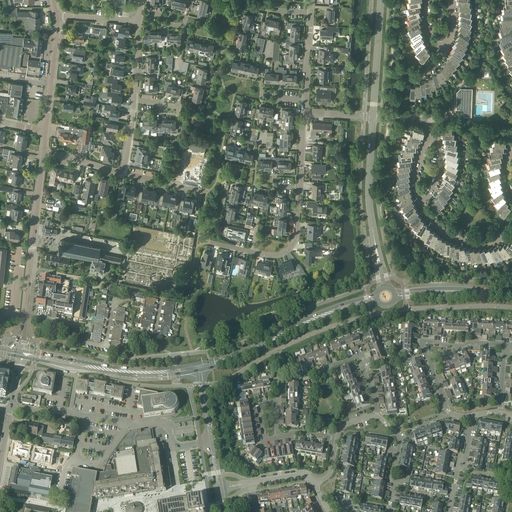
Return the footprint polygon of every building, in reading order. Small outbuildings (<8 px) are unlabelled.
[(180,0),(179,0),(178,8),(184,9),(186,4),(188,5),(189,0),(183,0),(183,1),(180,0)] [(210,2),(209,2),(202,0),(196,0),(197,2),(198,2),(197,5),(208,8),(209,8),(210,2)] [(195,9),(194,12),(206,14),(208,8),(197,5),(196,5),(195,9)] [(334,18),(335,10),(336,10),(336,11),(338,11),(338,7),(329,6),(329,10),(327,9),(326,18),(326,20),(328,20),(328,21),(328,22),(329,23),(333,24),(334,23),(334,21),(334,18)] [(10,16),(17,16),(17,7),(11,7),(8,7),(10,16)] [(39,21),(39,18),(39,17),(36,17),(37,12),(29,11),(29,12),(23,12),(18,11),(17,18),(26,19),(26,31),(36,31),(36,26),(38,27),(38,26),(39,26),(39,21)] [(408,14),(410,18),(410,19),(418,16),(420,15),(419,11),(410,13),(408,14)] [(255,19),(256,19),(257,16),(247,14),(248,13),(243,12),(242,16),(243,16),(243,17),(242,20),(254,23),(255,19)] [(470,23),(472,18),(470,17),(462,14),(460,19),(462,20),(470,23)] [(420,20),(419,18),(418,16),(410,19),(408,19),(411,24),(418,21),(420,20)] [(266,31),(267,27),(270,28),(272,20),(266,19),(265,24),(262,23),(260,30),(266,31)] [(245,27),(251,29),(250,32),(254,32),(255,29),(254,29),(254,26),(253,26),(254,23),(242,20),(242,23),(241,23),(240,27),(244,28),(245,27)] [(270,28),(270,31),(273,32),(273,33),(279,34),(279,32),(280,27),(281,25),(278,25),(279,21),(272,20),(270,28)] [(469,28),(472,23),(470,23),(462,20),(460,24),(462,25),(469,28)] [(421,25),(418,21),(411,24),(409,25),(411,30),(419,26),(421,25)] [(297,23),(287,23),(287,28),(291,29),(291,32),(299,33),(299,26),(297,26),(297,23)] [(117,24),(116,29),(120,30),(119,34),(115,33),(114,36),(118,37),(120,38),(122,38),(122,35),(129,36),(130,29),(124,28),(124,25),(117,24)] [(468,34),(471,29),(469,28),(462,25),(459,29),(461,30),(468,34)] [(83,32),(83,33),(88,34),(88,33),(92,34),(93,33),(100,34),(99,39),(102,39),(103,35),(103,28),(100,28),(100,29),(94,28),(94,27),(84,26),(84,29),(83,29),(82,32),(83,32)] [(421,30),(419,26),(411,30),(410,31),(412,35),(420,31),(421,30)] [(337,27),(328,27),(327,30),(321,30),(321,38),(332,39),(333,32),(337,32),(337,27)] [(511,32),(511,30),(511,28),(503,30),(501,31),(503,36),(511,33),(511,32)] [(467,39),(470,35),(468,34),(461,30),(458,34),(460,35),(467,39)] [(149,31),(148,34),(144,34),(144,42),(155,43),(155,40),(155,32),(149,31)] [(244,32),(239,31),(238,35),(239,35),(238,39),(246,41),(247,37),(252,38),(253,34),(248,33),(247,34),(244,33),(244,32)] [(411,37),(414,41),(421,36),(422,35),(420,31),(412,35),(411,37)] [(0,32),(0,69),(11,71),(8,71),(9,65),(27,67),(28,62),(28,60),(29,54),(40,55),(43,39),(25,36),(25,37),(14,36),(14,33),(0,32)] [(155,40),(158,40),(158,44),(164,45),(165,38),(161,38),(162,32),(155,32),(155,40)] [(299,33),(291,32),(290,36),(286,36),(286,42),(293,42),(293,39),(299,40),(299,33)] [(75,40),(76,40),(75,43),(80,44),(80,41),(83,41),(84,37),(87,37),(88,34),(83,33),(76,33),(75,40)] [(165,38),(164,45),(170,45),(170,41),(174,41),(174,33),(168,33),(167,38),(165,38)] [(501,37),(504,42),(511,38),(511,37),(511,35),(511,33),(503,36),(501,37)] [(465,45),(469,41),(467,39),(460,35),(457,38),(459,40),(465,45)] [(424,39),(421,36),(414,41),(412,42),(416,46),(422,41),(424,39)] [(117,45),(116,49),(126,50),(127,46),(125,46),(126,39),(122,38),(120,38),(118,37),(118,39),(117,39),(116,39),(115,44),(116,44),(117,45)] [(511,42),(511,39),(511,38),(504,42),(502,43),(504,47),(511,43),(511,42)] [(188,39),(185,50),(189,51),(189,48),(192,49),(194,42),(194,41),(188,39)] [(246,41),(238,39),(237,45),(249,48),(250,45),(246,44),(246,41)] [(463,50),(467,46),(465,45),(459,40),(456,43),(457,44),(463,50)] [(414,48),(418,51),(424,46),(426,44),(422,41),(416,46),(414,48)] [(199,51),(201,43),(194,42),(192,49),(193,49),(192,50),(199,51)] [(289,51),(298,52),(298,45),(293,45),(293,42),(286,42),(286,47),(290,48),(289,51)] [(511,43),(504,47),(503,48),(506,53),(511,48),(511,43)] [(209,53),(209,55),(211,56),(213,45),(207,44),(207,45),(205,52),(209,53)] [(454,48),(455,49),(463,57),(465,55),(463,53),(465,51),(463,50),(457,44),(454,48)] [(418,51),(417,53),(421,57),(426,50),(428,49),(424,46),(418,51)] [(320,62),(320,61),(333,62),(333,54),(332,54),(332,47),(325,47),(325,50),(319,50),(319,59),(318,59),(318,62),(320,62)] [(73,53),(72,60),(75,61),(77,61),(78,61),(84,62),(85,56),(86,50),(75,48),(75,52),(76,52),(75,54),(73,53)] [(502,55),(506,59),(507,58),(511,54),(511,48),(506,53),(502,55)] [(452,52),(453,54),(458,60),(463,57),(455,49),(452,52)] [(112,57),(116,58),(115,61),(124,63),(125,56),(121,55),(119,55),(119,51),(113,50),(112,53),(112,57)] [(422,63),(430,53),(429,52),(426,50),(421,57),(419,58),(421,59),(423,61),(422,63)] [(285,55),(285,60),(292,61),(292,58),(297,59),(298,52),(289,51),(289,55),(285,55)] [(150,57),(147,56),(147,63),(155,64),(155,60),(159,60),(159,55),(152,54),(152,57),(150,57)] [(455,65),(460,62),(458,60),(453,54),(449,57),(450,58),(455,65)] [(238,70),(240,63),(240,62),(241,60),(234,58),(231,70),(237,71),(238,70)] [(452,70),(457,67),(455,65),(450,58),(446,61),(447,62),(452,70)] [(20,73),(19,78),(25,79),(25,78),(38,79),(39,74),(38,74),(40,67),(40,61),(40,62),(34,61),(34,60),(34,61),(29,61),(28,62),(27,67),(26,74),(20,73)] [(240,62),(240,63),(238,70),(244,72),(246,63),(240,62)] [(443,65),(444,66),(448,74),(449,76),(452,74),(451,72),(453,71),(452,70),(447,62),(443,65)] [(107,63),(106,67),(111,68),(109,75),(115,77),(123,78),(124,71),(121,70),(121,71),(120,71),(121,66),(113,64),(107,63)] [(150,70),(151,70),(151,73),(158,73),(159,68),(155,68),(155,64),(147,63),(146,70),(150,70)] [(252,66),(253,65),(246,63),(244,72),(250,73),(251,73),(252,66)] [(256,64),(256,66),(252,66),(251,73),(250,73),(250,74),(256,76),(259,65),(256,64)] [(70,68),(70,72),(71,72),(70,76),(77,77),(77,73),(83,74),(84,67),(77,66),(75,66),(75,68),(75,69),(70,68)] [(444,66),(440,68),(441,70),(444,78),(449,76),(448,74),(444,66)] [(196,67),(195,74),(206,76),(208,70),(196,67)] [(281,72),(281,67),(278,67),(278,69),(275,69),(275,74),(272,74),(271,82),(278,82),(278,72),(281,72)] [(281,67),(281,72),(283,73),(283,83),(289,83),(290,75),(286,74),(286,70),(284,70),(284,67),(281,67)] [(319,77),(319,81),(327,82),(330,82),(330,78),(327,77),(327,70),(330,71),(330,67),(323,67),(323,70),(319,70),(318,70),(318,77),(319,77)] [(290,70),(290,75),(289,83),(293,83),(293,85),(297,85),(297,80),(296,80),(296,70),(290,70)] [(440,82),(445,80),(444,78),(441,70),(436,72),(437,74),(440,82)] [(149,76),(146,76),(145,82),(154,83),(154,79),(158,79),(158,73),(151,73),(151,76),(149,76)] [(195,74),(194,74),(195,74),(194,77),(193,80),(205,83),(206,76),(195,74)] [(435,85),(441,83),(440,82),(437,74),(433,75),(433,77),(435,85)] [(105,77),(104,83),(105,85),(107,85),(107,84),(113,85),(112,90),(120,91),(122,84),(118,83),(115,83),(116,79),(109,77),(105,77)] [(171,82),(166,81),(164,88),(167,88),(166,94),(172,95),(174,87),(171,86),(171,82)] [(22,84),(10,82),(8,93),(5,93),(5,92),(0,91),(0,96),(8,97),(8,96),(10,96),(10,94),(20,95),(22,84)] [(67,84),(66,92),(76,93),(79,94),(80,87),(83,87),(84,87),(91,88),(92,84),(83,83),(75,82),(74,86),(67,84)] [(145,89),(148,89),(148,92),(150,92),(157,93),(157,87),(153,86),(154,83),(145,82),(145,89)] [(174,87),(172,95),(179,97),(179,94),(182,94),(184,85),(178,84),(178,87),(174,87)] [(194,93),(202,95),(204,89),(192,86),(191,89),(195,90),(194,93)] [(336,88),(325,87),(325,90),(320,90),(317,90),(318,90),(317,100),(316,100),(316,101),(331,102),(331,101),(329,101),(330,91),(334,91),(334,93),(336,93),(336,88)] [(464,110),(464,117),(472,117),(473,88),(461,88),(457,92),(456,110),(464,110)] [(103,90),(102,97),(108,98),(113,99),(112,103),(121,105),(122,97),(119,96),(115,96),(116,93),(109,91),(103,90)] [(189,96),(189,99),(201,101),(202,95),(194,93),(193,97),(189,96)] [(6,114),(20,116),(21,108),(22,106),(23,98),(14,96),(14,97),(10,96),(8,96),(8,97),(0,96),(0,103),(0,104),(0,106),(0,110),(6,112),(6,114)] [(250,103),(242,101),(242,100),(237,99),(236,103),(238,103),(237,107),(245,109),(246,105),(250,106),(250,103)] [(80,104),(64,102),(64,106),(63,107),(63,108),(64,109),(63,110),(69,110),(69,111),(71,112),(72,111),(73,111),(74,112),(79,113),(80,112),(81,110),(80,109),(80,104)] [(116,110),(117,106),(106,104),(105,112),(109,113),(108,116),(109,117),(111,117),(119,119),(120,111),(118,111),(116,110)] [(256,110),(255,117),(260,118),(264,119),(265,115),(267,107),(260,106),(259,111),(256,110)] [(235,113),(247,116),(249,110),(245,109),(237,107),(235,113)] [(267,107),(265,115),(269,116),(268,120),(273,121),(275,114),(272,114),(273,109),(267,107)] [(282,110),(281,115),(281,119),(293,120),(294,113),(291,113),(291,110),(289,110),(282,110)] [(246,122),(238,120),(237,120),(238,119),(233,118),(232,122),(233,122),(233,126),(241,128),(242,124),(245,125),(246,122)] [(109,132),(110,130),(118,132),(119,125),(110,123),(110,120),(106,119),(105,123),(108,124),(107,130),(104,132),(109,132)] [(145,131),(146,127),(150,127),(150,119),(143,119),(143,124),(140,124),(140,131),(145,131)] [(153,131),(159,132),(159,125),(159,122),(156,122),(156,120),(150,119),(150,127),(149,130),(153,131)] [(281,119),(281,129),(289,129),(290,126),(293,126),(293,120),(281,119)] [(164,132),(168,133),(169,120),(162,120),(162,122),(159,122),(159,125),(159,132),(159,135),(163,136),(163,132),(164,132)] [(175,126),(175,121),(169,120),(168,133),(178,133),(178,126),(175,126)] [(333,124),(312,123),(312,121),(311,121),(311,132),(311,131),(316,131),(323,131),(323,132),(325,132),(325,131),(330,132),(330,133),(331,124),(333,124)] [(231,132),(243,135),(244,132),(240,131),(241,128),(233,126),(231,132)] [(57,128),(56,136),(62,137),(62,141),(82,143),(82,142),(84,129),(76,128),(75,131),(67,130),(67,129),(57,128)] [(82,149),(81,151),(83,151),(83,150),(84,149),(87,150),(89,140),(89,136),(90,129),(84,129),(82,142),(82,143),(82,149)] [(281,129),(280,138),(292,139),(293,132),(289,132),(289,129),(281,129)] [(117,135),(104,132),(103,138),(106,138),(105,143),(109,143),(109,142),(116,143),(117,135)] [(16,134),(15,141),(17,141),(27,143),(28,137),(21,136),(21,135),(18,134),(16,134)] [(292,145),(292,139),(280,138),(280,142),(279,147),(286,148),(287,145),(292,145)] [(15,141),(14,147),(26,149),(27,143),(17,141),(15,141)] [(183,141),(181,152),(188,153),(190,142),(183,141)] [(190,142),(188,153),(195,154),(197,143),(190,142)] [(197,143),(195,154),(202,156),(204,145),(197,143)] [(137,154),(150,157),(151,154),(152,149),(152,146),(144,144),(143,147),(138,146),(137,153),(137,154)] [(204,145),(202,156),(209,157),(211,146),(204,145)] [(321,159),(322,152),(320,152),(321,146),(322,146),(322,145),(313,145),(312,152),(314,152),(313,158),(321,159)] [(112,162),(114,152),(112,151),(113,148),(103,146),(102,153),(105,154),(104,160),(112,162)] [(226,146),(225,150),(227,150),(226,155),(225,155),(224,158),(227,159),(227,157),(232,158),(232,157),(234,150),(230,149),(231,147),(226,146)] [(234,149),(234,150),(232,157),(239,159),(241,150),(234,149)] [(8,160),(10,160),(9,163),(20,166),(22,156),(11,153),(12,150),(10,150),(9,155),(8,160)] [(247,153),(247,152),(241,150),(239,159),(245,160),(246,153),(247,153)] [(251,163),(253,152),(251,152),(250,154),(247,153),(246,153),(245,160),(245,161),(251,163)] [(150,157),(137,154),(136,157),(135,163),(140,164),(141,164),(140,164),(142,164),(142,166),(149,168),(149,164),(150,157)] [(269,157),(265,157),(265,169),(271,169),(271,164),(274,164),(275,157),(269,157)] [(284,170),(285,158),(281,158),(275,157),(274,164),(277,164),(277,170),(284,170)] [(456,166),(458,161),(456,160),(448,157),(446,162),(448,162),(456,166)] [(448,162),(446,167),(448,168),(455,172),(458,167),(456,166),(448,162)] [(312,164),(311,170),(310,170),(312,171),(312,179),(320,179),(321,172),(326,172),(326,165),(321,165),(321,166),(318,165),(312,164)] [(185,165),(183,176),(187,177),(186,181),(193,182),(195,171),(189,170),(190,166),(185,165)] [(489,169),(491,174),(499,171),(501,170),(499,166),(491,168),(489,169)] [(53,167),(49,183),(57,185),(58,179),(60,180),(61,174),(63,174),(64,169),(53,167)] [(445,172),(447,173),(454,177),(456,178),(457,176),(456,175),(457,172),(455,172),(448,168),(445,172)] [(72,182),(75,171),(64,169),(63,174),(61,174),(60,180),(62,180),(72,182)] [(195,171),(193,182),(200,183),(200,180),(204,180),(206,170),(202,169),(201,172),(195,171)] [(19,175),(19,172),(11,170),(10,176),(12,176),(11,182),(14,183),(14,184),(20,186),(21,180),(20,180),(21,176),(19,176),(19,175)] [(489,174),(491,179),(499,176),(501,175),(499,171),(491,174),(489,174)] [(447,173),(444,176),(446,178),(453,183),(456,178),(454,177),(447,173)] [(410,179),(408,175),(400,177),(398,178),(400,183),(408,180),(410,179)] [(501,180),(499,176),(491,179),(489,180),(492,185),(499,181),(501,180)] [(451,188),(454,184),(453,183),(446,178),(443,181),(444,182),(451,188)] [(108,195),(111,181),(109,180),(102,179),(99,193),(106,194),(108,195)] [(86,185),(83,200),(85,201),(92,202),(96,181),(87,180),(86,185)] [(398,184),(401,188),(408,185),(410,184),(408,180),(400,183),(398,184)] [(502,185),(499,181),(492,185),(490,186),(493,190),(500,186),(502,185)] [(444,182),(441,186),(443,187),(449,193),(452,189),(451,188),(444,182)] [(119,187),(117,196),(127,198),(129,186),(123,184),(123,187),(119,186),(119,187)] [(313,185),(312,185),(313,185),(313,189),(312,189),(312,191),(313,191),(312,198),(315,198),(315,202),(323,202),(324,194),(320,194),(321,189),(322,189),(322,185),(320,185),(313,185)] [(411,189),(408,185),(401,188),(399,189),(401,194),(409,190),(411,189)] [(129,186),(127,198),(133,199),(133,198),(137,199),(138,190),(135,189),(135,187),(129,186)] [(230,190),(232,190),(231,194),(242,197),(243,193),(244,193),(244,190),(236,188),(236,187),(231,186),(230,190)] [(503,190),(500,186),(493,190),(491,192),(494,196),(501,191),(503,190)] [(443,187),(439,190),(440,192),(446,198),(450,195),(449,193),(443,187)] [(140,191),(138,201),(147,203),(150,190),(144,189),(143,192),(140,191)] [(150,190),(147,203),(157,205),(159,195),(155,194),(156,192),(150,190)] [(401,194),(400,195),(403,200),(410,195),(412,194),(409,190),(401,194)] [(23,193),(15,191),(13,201),(20,203),(21,196),(22,196),(23,193)] [(504,194),(501,191),(494,196),(493,197),(496,201),(503,196),(504,194)] [(443,203),(447,200),(446,198),(440,192),(437,195),(438,196),(443,203)] [(161,195),(159,205),(168,207),(171,194),(165,193),(164,195),(161,195)] [(254,196),(251,195),(249,207),(252,207),(252,205),(255,205),(258,206),(261,194),(255,193),(254,196)] [(171,194),(168,207),(178,208),(180,198),(176,198),(177,195),(171,194)] [(242,203),(242,200),(241,200),(242,197),(231,194),(230,200),(242,203)] [(262,206),(262,207),(268,208),(268,206),(269,201),(267,200),(268,196),(261,194),(258,206),(262,206)] [(276,196),(276,202),(280,202),(280,206),(288,207),(288,200),(285,200),(286,197),(286,195),(279,194),(279,196),(276,196)] [(413,198),(410,195),(403,200),(401,201),(404,205),(411,200),(413,198)] [(440,208),(444,205),(443,203),(438,196),(434,199),(435,201),(440,208)] [(506,199),(503,196),(496,201),(495,203),(498,206),(505,201),(506,199)] [(46,203),(53,205),(53,206),(59,207),(61,199),(55,198),(54,199),(47,198),(46,203)] [(181,200),(179,210),(189,212),(191,199),(185,198),(185,200),(181,200)] [(191,199),(189,212),(193,213),(198,214),(200,206),(200,205),(200,204),(198,203),(197,203),(197,201),(197,200),(191,199)] [(84,209),(85,203),(84,203),(85,201),(83,200),(82,200),(82,203),(74,201),(73,207),(84,209)] [(414,203),(411,200),(404,205),(403,206),(407,210),(413,205),(414,203)] [(435,201),(431,203),(437,214),(438,214),(437,212),(441,209),(440,208),(435,201)] [(508,204),(505,201),(498,206),(497,208),(501,212),(507,205),(508,204)] [(316,206),(316,204),(308,203),(308,208),(313,208),(313,216),(318,216),(318,214),(323,215),(326,216),(327,212),(326,212),(326,207),(316,206)] [(6,209),(11,210),(10,217),(20,219),(22,210),(12,208),(13,205),(6,204),(6,209)] [(227,205),(226,209),(228,209),(227,213),(235,214),(236,211),(240,212),(241,208),(227,205)] [(416,208),(413,205),(407,210),(405,212),(409,215),(415,209),(416,208)] [(503,218),(511,208),(509,207),(507,205),(501,212),(500,213),(502,214),(504,216),(503,218)] [(280,206),(279,210),(275,210),(275,215),(282,216),(282,213),(287,213),(288,207),(280,206)] [(418,212),(415,209),(409,215),(408,217),(412,220),(417,214),(418,212)] [(238,222),(238,219),(234,218),(235,214),(227,213),(225,219),(238,222)] [(421,216),(417,214),(412,220),(410,222),(415,225),(420,218),(421,216)] [(284,219),(284,216),(282,216),(275,215),(275,221),(275,225),(278,225),(287,226),(287,219),(284,219)] [(424,221),(420,218),(415,225),(412,229),(417,232),(417,231),(418,230),(423,222),(424,221)] [(57,231),(52,229),(53,226),(52,226),(53,222),(50,221),(51,220),(47,219),(46,225),(45,225),(44,228),(43,232),(44,233),(48,234),(51,234),(56,235),(57,231)] [(310,222),(310,225),(308,225),(307,238),(317,239),(317,235),(320,235),(320,226),(318,226),(318,222),(310,222)] [(418,230),(417,231),(417,232),(416,233),(421,236),(422,234),(426,226),(427,224),(423,222),(418,230)] [(278,229),(274,228),(274,234),(281,235),(281,232),(286,232),(287,226),(278,225),(278,229)] [(429,230),(430,228),(426,226),(422,234),(421,236),(426,238),(429,230)] [(227,230),(226,236),(231,237),(230,239),(237,240),(237,239),(244,241),(246,231),(232,228),(232,231),(227,230)] [(434,232),(429,230),(426,238),(425,240),(430,241),(433,233),(434,232)] [(5,234),(7,234),(7,236),(6,239),(17,241),(18,237),(18,234),(14,233),(15,232),(5,231),(5,234)] [(430,243),(432,244),(431,246),(434,247),(435,245),(437,237),(438,235),(433,233),(430,241),(430,243)] [(94,245),(93,246),(69,241),(62,239),(61,240),(60,244),(60,243),(59,248),(61,248),(60,249),(61,250),(61,252),(60,252),(60,253),(57,253),(57,255),(47,253),(46,261),(69,265),(71,258),(70,257),(71,255),(93,259),(91,268),(91,270),(106,273),(107,268),(104,267),(105,261),(105,259),(120,262),(120,263),(124,264),(125,258),(121,257),(105,254),(106,249),(96,247),(96,246),(94,245)] [(304,243),(305,243),(305,250),(307,250),(306,263),(311,264),(312,255),(322,255),(322,253),(326,253),(326,251),(314,250),(314,249),(312,249),(312,243),(304,243)] [(504,246),(500,249),(505,255),(506,257),(510,254),(505,247),(504,246)] [(499,247),(495,250),(500,257),(501,259),(505,255),(500,249),(499,247)] [(494,248),(490,251),(494,258),(495,260),(500,257),(495,250),(494,248)] [(474,249),(470,250),(472,259),(472,263),(478,261),(477,259),(475,251),(474,249)] [(479,249),(475,251),(477,259),(478,261),(483,259),(480,251),(479,249)] [(484,249),(480,251),(483,259),(484,261),(488,259),(485,251),(484,249)] [(489,249),(485,251),(488,259),(489,261),(494,258),(490,251),(489,249)] [(212,269),(214,261),(210,260),(212,253),(205,252),(203,257),(202,257),(201,261),(202,261),(202,262),(209,264),(208,268),(212,269)] [(228,273),(228,272),(230,266),(226,265),(228,256),(220,254),(217,267),(223,269),(222,274),(226,274),(228,275),(228,273)] [(251,260),(237,257),(235,264),(240,265),(239,271),(244,272),(243,275),(249,276),(251,267),(249,267),(251,260)] [(303,270),(302,268),(298,264),(293,265),(291,261),(291,262),(284,264),(284,263),(280,265),(281,270),(280,270),(281,275),(291,272),(291,271),(294,270),(295,273),(303,270)] [(257,262),(256,268),(255,272),(263,273),(263,272),(270,274),(269,275),(270,274),(271,268),(272,265),(261,263),(260,265),(257,265),(258,262),(257,262)] [(62,279),(42,276),(41,284),(39,284),(38,293),(39,293),(38,300),(36,309),(38,309),(38,311),(43,312),(43,310),(46,311),(46,310),(53,311),(53,310),(56,311),(56,312),(73,315),(75,298),(67,297),(70,283),(62,282),(62,279)] [(156,300),(146,298),(145,302),(144,306),(157,308),(157,306),(154,305),(155,302),(158,303),(158,300),(156,300)] [(100,301),(99,308),(96,307),(95,315),(108,317),(108,315),(105,315),(105,311),(109,312),(109,310),(107,309),(107,306),(105,306),(106,303),(100,301)] [(163,301),(163,304),(166,304),(165,307),(162,307),(162,309),(174,311),(176,304),(163,301)] [(142,306),(142,308),(143,308),(143,309),(144,309),(143,313),(141,313),(143,314),(155,316),(156,314),(152,313),(153,310),(156,310),(157,308),(144,306),(142,306)] [(117,308),(116,311),(114,311),(114,313),(117,313),(116,317),(113,316),(112,318),(125,321),(127,321),(127,319),(126,319),(126,317),(125,317),(126,313),(124,313),(125,310),(117,308)] [(173,315),(174,315),(174,313),(176,314),(177,313),(177,312),(174,312),(174,311),(162,309),(161,311),(164,312),(164,313),(164,315),(161,315),(160,317),(172,319),(173,315)] [(143,318),(142,318),(141,321),(154,323),(154,321),(151,320),(152,317),(155,318),(155,316),(143,314),(143,318)] [(108,317),(95,315),(93,323),(106,325),(107,323),(103,322),(104,319),(107,320),(108,317)] [(159,322),(159,324),(174,327),(175,325),(172,325),(172,323),(171,323),(172,319),(174,319),(175,319),(172,319),(160,317),(160,319),(163,319),(162,323),(159,322)] [(128,324),(128,322),(127,321),(125,321),(112,318),(112,319),(112,321),(115,321),(115,322),(115,324),(113,324),(111,324),(111,326),(123,328),(124,324),(125,324),(125,323),(128,324)] [(445,324),(446,322),(446,319),(441,318),(441,321),(438,321),(437,336),(441,336),(441,330),(442,329),(445,329),(445,324)] [(423,320),(423,335),(426,335),(427,329),(428,328),(431,328),(431,321),(423,320)] [(469,321),(469,326),(468,329),(470,329),(470,330),(473,330),(474,330),(474,337),(477,337),(478,322),(478,320),(475,320),(473,320),(472,320),(471,320),(471,321),(469,321)] [(141,321),(140,324),(141,324),(140,329),(146,330),(146,331),(148,332),(149,330),(152,331),(153,329),(150,328),(150,325),(153,326),(154,323),(141,321)] [(460,325),(459,332),(459,333),(464,334),(464,332),(467,333),(467,329),(468,329),(469,326),(469,321),(466,321),(466,325),(460,325)] [(105,330),(102,330),(103,327),(106,327),(106,325),(93,323),(92,328),(89,327),(89,329),(92,330),(105,333),(105,330)] [(171,330),(171,329),(174,329),(174,327),(159,324),(158,327),(161,327),(161,330),(158,330),(157,332),(160,332),(159,335),(167,337),(168,334),(169,334),(170,330),(171,330)] [(114,329),(113,332),(110,331),(110,333),(110,334),(122,336),(123,333),(122,332),(123,328),(125,329),(123,328),(111,326),(111,328),(112,328),(113,329),(114,329)] [(91,341),(100,343),(101,340),(103,340),(104,338),(101,337),(101,334),(104,335),(105,333),(92,330),(91,334),(92,334),(91,341)] [(361,340),(369,337),(370,337),(371,340),(378,337),(376,330),(360,336),(361,340)] [(108,341),(112,342),(115,342),(118,343),(120,343),(121,339),(122,339),(122,336),(110,334),(109,336),(112,336),(112,340),(111,340),(110,339),(109,339),(108,341)] [(358,337),(357,334),(350,336),(353,343),(360,341),(360,340),(361,340),(360,336),(358,337)] [(353,343),(350,336),(343,339),(346,346),(353,343)] [(372,342),(371,344),(366,346),(367,349),(381,344),(378,337),(371,340),(372,342)] [(346,346),(343,339),(337,341),(339,348),(346,346)] [(330,344),(331,348),(329,348),(330,351),(339,348),(337,341),(330,344)] [(374,350),(375,351),(376,353),(383,351),(381,344),(367,349),(368,352),(374,350)] [(327,349),(326,348),(319,350),(324,364),(327,363),(325,357),(326,356),(329,355),(328,352),(330,351),(329,348),(327,349)] [(317,359),(319,360),(321,365),(324,364),(319,350),(312,353),(315,360),(317,359)] [(376,357),(370,359),(372,363),(386,358),(383,351),(376,353),(377,356),(376,357)] [(465,358),(462,359),(465,367),(470,365),(470,364),(473,363),(470,356),(467,357),(466,352),(463,353),(465,358)] [(312,362),(312,361),(315,360),(312,353),(305,355),(310,369),(314,368),(312,362)] [(304,356),(298,358),(299,358),(296,359),(297,363),(299,363),(300,365),(301,365),(302,365),(301,365),(304,364),(305,364),(307,370),(310,369),(305,355),(304,356)] [(459,360),(457,355),(455,356),(460,369),(465,367),(462,359),(459,360)] [(419,362),(424,360),(423,358),(419,359),(419,358),(405,360),(405,362),(406,364),(410,363),(412,368),(420,365),(419,362)] [(449,363),(447,358),(445,359),(450,372),(455,370),(452,362),(449,363)] [(443,360),(445,365),(442,366),(444,374),(450,372),(445,359),(443,360)] [(342,374),(350,371),(349,368),(354,367),(353,364),(340,369),(342,374)] [(412,368),(414,373),(427,368),(426,366),(421,368),(420,365),(412,368)] [(414,373),(416,378),(424,375),(423,372),(427,371),(427,368),(414,373)] [(0,396),(5,397),(7,386),(7,384),(9,375),(0,373),(0,396)] [(52,396),(55,377),(47,376),(46,377),(45,377),(45,376),(44,376),(43,375),(42,375),(41,375),(40,375),(39,376),(38,376),(38,377),(37,377),(37,378),(36,378),(36,379),(36,380),(36,381),(36,382),(36,383),(36,384),(37,384),(35,385),(33,392),(43,394),(52,396)] [(353,379),(358,377),(357,375),(344,379),(346,385),(348,384),(354,382),(353,379)] [(430,377),(425,378),(424,375),(416,378),(417,383),(430,379),(430,377)] [(267,389),(268,395),(271,395),(270,387),(272,387),(271,381),(269,381),(269,380),(269,377),(261,378),(262,381),(263,389),(266,388),(267,389)] [(426,382),(431,381),(430,379),(417,383),(419,388),(427,385),(426,382)] [(460,385),(459,380),(453,382),(450,383),(452,388),(460,385)] [(76,393),(87,395),(87,394),(90,394),(93,383),(82,381),(81,383),(78,382),(76,393)] [(260,397),(259,390),(260,389),(263,389),(262,381),(255,382),(257,397),(260,397)] [(357,384),(356,381),(354,382),(348,384),(350,389),(363,384),(362,382),(357,384)] [(251,391),(253,391),(254,398),(257,397),(255,382),(248,384),(249,391),(251,391)] [(108,397),(110,386),(93,383),(90,394),(108,397)] [(247,400),(245,393),(246,391),(249,391),(248,384),(240,385),(243,401),(247,400)] [(359,388),(364,386),(363,384),(350,389),(352,394),(360,391),(359,388)] [(433,387),(428,388),(427,385),(419,388),(421,393),(434,389),(433,387)] [(462,390),(460,385),(452,388),(454,393),(462,390)] [(122,390),(120,390),(121,388),(110,386),(108,397),(111,398),(111,400),(122,402),(124,391),(122,390)] [(430,393),(435,391),(434,389),(421,393),(418,394),(420,399),(420,400),(421,403),(432,399),(430,393)] [(456,398),(457,401),(460,400),(459,397),(464,395),(462,390),(454,393),(456,398)] [(141,391),(137,408),(143,409),(143,413),(144,418),(162,416),(171,414),(172,414),(173,414),(174,413),(175,413),(175,412),(176,412),(177,411),(177,410),(178,410),(178,409),(178,408),(179,408),(179,407),(179,406),(179,405),(179,404),(179,403),(179,402),(178,401),(178,400),(177,400),(177,399),(176,398),(175,398),(175,397),(174,397),(173,396),(172,396),(171,396),(170,396),(169,396),(168,396),(158,397),(158,395),(141,391)] [(350,400),(353,399),(366,394),(366,392),(361,394),(360,391),(352,394),(348,395),(350,400)] [(22,404),(39,407),(40,404),(41,398),(41,395),(43,394),(33,392),(32,393),(30,395),(29,395),(29,396),(24,395),(22,404)] [(482,397),(479,397),(478,401),(488,401),(488,400),(489,400),(489,398),(491,398),(491,394),(496,395),(496,392),(482,392),(482,397)] [(362,398),(367,396),(366,394),(353,399),(355,404),(363,401),(362,398)] [(248,405),(248,402),(247,402),(247,401),(247,400),(243,401),(243,402),(239,403),(240,409),(254,406),(253,404),(248,405)] [(370,405),(369,402),(364,404),(363,401),(355,404),(357,409),(370,405)] [(254,408),(254,406),(240,409),(237,409),(238,414),(241,414),(249,412),(249,409),(254,408)] [(251,420),(256,419),(255,417),(242,419),(239,420),(240,425),(251,423),(251,420)] [(437,435),(442,433),(440,429),(446,428),(445,423),(439,425),(437,426),(436,423),(435,423),(434,423),(433,424),(437,435)] [(449,428),(448,432),(453,433),(455,424),(445,423),(446,428),(449,428)] [(42,437),(43,435),(44,428),(39,427),(39,426),(29,424),(27,435),(37,437),(37,436),(42,437)] [(430,425),(431,428),(429,429),(432,437),(437,435),(433,424),(431,424),(430,425)] [(252,431),(257,430),(257,428),(241,430),(241,436),(253,434),(252,431)] [(423,430),(421,431),(420,428),(419,428),(419,429),(417,429),(421,441),(426,439),(423,430)] [(410,440),(415,438),(416,443),(421,441),(417,429),(416,430),(415,430),(414,430),(415,433),(408,436),(410,440)] [(426,439),(432,437),(429,429),(423,430),(426,439)] [(113,456),(117,485),(117,486),(118,490),(123,489),(124,494),(135,492),(137,493),(148,491),(148,490),(170,487),(164,446),(157,447),(156,440),(152,440),(150,431),(152,430),(133,433),(132,433),(131,434),(129,434),(128,435),(127,436),(126,437),(125,438),(112,456),(113,456)] [(356,446),(357,440),(358,435),(353,434),(352,439),(348,439),(348,440),(348,441),(345,441),(344,441),(344,442),(344,444),(356,446)] [(74,440),(43,435),(42,437),(41,443),(72,449),(74,440)] [(300,443),(296,442),(295,451),(300,452),(303,438),(301,438),(300,443)] [(388,439),(388,441),(385,440),(382,440),(381,449),(386,450),(388,442),(390,442),(390,440),(388,439)] [(305,455),(310,456),(313,440),(311,440),(310,445),(307,444),(305,455)] [(322,453),(324,442),(322,442),(321,447),(318,446),(316,457),(321,459),(322,459),(323,453),(322,453)] [(14,445),(11,458),(18,460),(19,458),(22,458),(22,459),(27,460),(29,448),(25,448),(22,448),(22,447),(14,445)] [(249,453),(248,455),(253,458),(259,449),(257,448),(256,450),(253,448),(254,448),(253,448),(253,445),(246,446),(247,452),(249,453)] [(272,462),(272,460),(270,446),(267,446),(268,451),(265,452),(266,458),(266,461),(263,461),(264,464),(267,463),(272,462)] [(262,460),(260,458),(262,455),(259,453),(261,451),(259,449),(253,458),(257,462),(256,463),(258,465),(262,460)] [(511,461),(511,457),(503,456),(502,462),(501,467),(506,468),(507,463),(511,464),(511,461)] [(73,470),(65,511),(90,511),(91,511),(90,511),(93,499),(100,498),(101,499),(111,497),(111,496),(111,495),(113,493),(114,492),(115,492),(111,467),(106,466),(107,465),(108,463),(109,461),(110,460),(109,459),(109,461),(108,463),(107,464),(106,466),(106,467),(104,473),(97,474),(73,470)] [(344,463),(343,466),(348,466),(347,471),(351,472),(352,467),(353,462),(341,460),(341,461),(341,462),(341,463),(344,463)] [(33,472),(14,468),(10,485),(30,489),(29,495),(48,499),(52,479),(40,476),(41,471),(34,470),(33,472)] [(414,479),(411,478),(410,486),(408,485),(408,486),(407,488),(410,489),(410,487),(412,488),(415,488),(417,478),(414,477),(414,479)] [(476,477),(475,480),(473,479),(472,484),(467,483),(466,487),(471,488),(477,489),(479,477),(477,477),(476,477)] [(497,484),(498,481),(497,480),(496,480),(495,480),(493,492),(498,493),(499,489),(504,490),(505,485),(500,484),(497,484)] [(442,493),(442,494),(447,495),(448,491),(446,491),(446,490),(447,488),(446,488),(443,488),(444,484),(440,483),(438,482),(436,492),(440,493),(442,493)] [(305,486),(304,486),(302,486),(301,485),(300,485),(302,497),(304,496),(310,495),(309,489),(306,490),(305,486)] [(204,511),(202,498),(157,505),(158,511),(204,511)]
